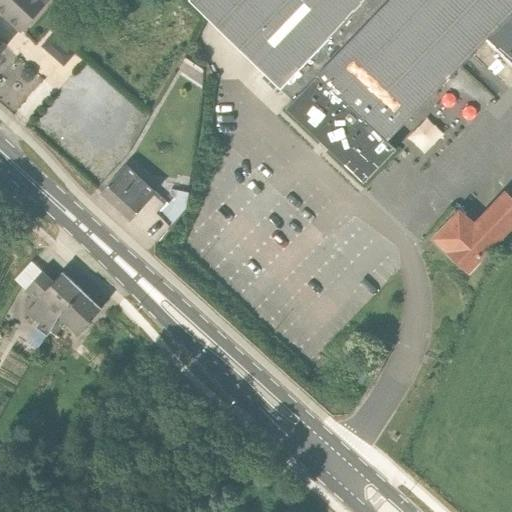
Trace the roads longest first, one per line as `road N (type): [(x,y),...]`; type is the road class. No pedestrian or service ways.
road 1 (primary): [(410,511),(80,215),(65,211)]
road 2 (primary): [(65,211),(68,225),(362,511)]
